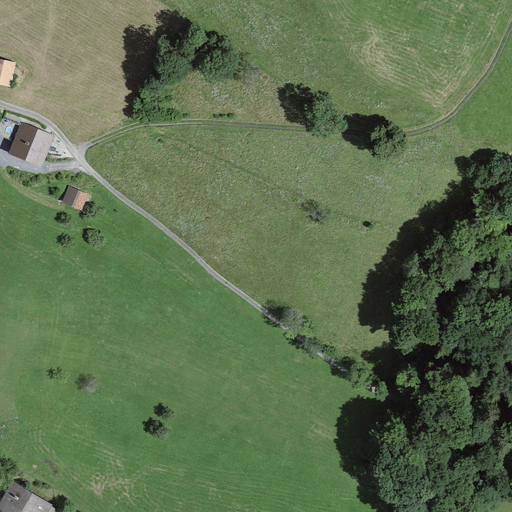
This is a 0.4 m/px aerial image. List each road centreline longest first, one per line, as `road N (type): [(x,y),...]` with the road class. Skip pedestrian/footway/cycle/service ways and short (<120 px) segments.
road 1 (track): [(74,150),(82,165),(352,376),(437,418),(465,456),(475,511)]
road 2 (track): [(511,20),(482,80),(435,125),(396,134),(175,122),(74,150)]
